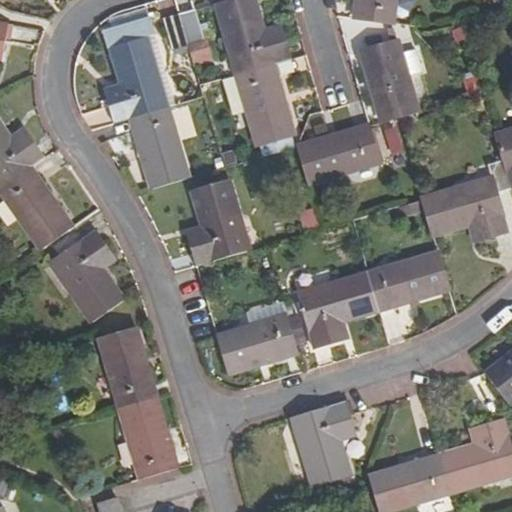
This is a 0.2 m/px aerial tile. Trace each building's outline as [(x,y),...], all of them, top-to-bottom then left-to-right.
[(234,0),(214,6),(234,76),(273,65),(289,60),(279,28),(263,32),(254,0),(234,0)] [(356,0),(354,19),(392,24),(394,0),(356,0)] [(148,19),(144,5),(115,13),(108,17),(111,30),(148,19)] [(178,15),(187,46),(203,42),(195,11),(178,15)] [(187,46),(178,15),(162,20),(172,57),(189,53),(187,46)] [(129,120),(161,111),(157,95),(162,94),(146,39),(153,37),(148,19),(111,30),(101,33),(106,51),(109,50),(119,88),(103,93),(112,125),(129,120)] [(393,119),(417,112),(397,41),(359,52),(379,123),(393,119)] [(294,136),(273,65),(234,76),(255,147),(294,136)] [(228,114),(237,113),(232,79),(223,80),(228,114)] [(149,190),(187,179),(167,109),(161,111),(129,120),(149,190)] [(379,164),(368,126),(367,126),(297,146),(308,185),(348,173),(351,187),(376,180),(372,166),(379,164)] [(388,155),(401,153),(397,126),(383,128),(388,155)] [(0,189),(29,169),(43,158),(24,132),(10,142),(0,127),(0,189)] [(511,130),(496,135),(503,158),(511,188),(511,187),(511,130)] [(420,198),(420,201),(431,236),(471,225),(476,241),(507,232),(496,192),(511,188),(503,158),(487,163),(491,178),(420,198)] [(72,229),(29,169),(0,189),(0,193),(41,251),(72,229)] [(185,234),(195,268),(248,252),(227,180),(191,191),(201,229),(185,234)] [(418,202),(398,208),(402,220),(422,214),(418,202)] [(302,232),(317,228),(311,208),(296,212),(302,232)] [(95,232),(49,263),(89,325),(121,304),(100,270),(113,261),(95,232)] [(447,291),(436,253),(367,274),(378,312),(447,291)] [(378,312),(367,274),(296,295),(311,349),(344,339),(339,323),(378,312)] [(12,299),(5,290),(0,293),(0,298),(5,304),(12,299)] [(259,325),(215,337),(226,374),(296,353),(282,303),(255,311),(259,325)] [(302,336),(298,321),(289,324),(293,338),(302,336)] [(98,339),(119,412),(157,402),(136,329),(98,339)] [(511,402),(511,352),(485,374),(508,405),(511,402)] [(176,469),(157,402),(119,412),(139,481),(176,469)] [(345,402),(291,418),(313,489),(350,478),(339,439),(355,435),(345,402)] [(476,445),(437,457),(449,495),(511,476),(511,447),(503,419),(472,428),(476,445)] [(371,489),(377,511),(390,511),(449,495),(437,457),(367,478),(371,489)] [(313,489),(314,492),(351,480),(350,478),(313,489)] [(121,511),(118,498),(96,503),(98,511),(121,511)]
